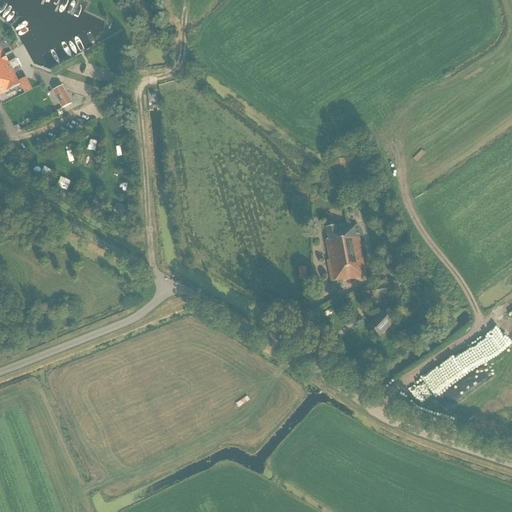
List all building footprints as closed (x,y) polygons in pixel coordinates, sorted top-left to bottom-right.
[(0,94),(19,84),(0,46),(0,94)] [(26,78),(18,82),(19,84),(24,93),(32,89),(26,78)] [(71,105),(62,87),(53,91),(62,109),(71,105)] [(130,89),(121,89),(121,102),(130,102),(130,89)] [(125,166),(125,154),(114,155),(114,166),(125,166)] [(327,261),(331,282),(335,281),(343,279),(343,281),(362,278),(365,277),(367,277),(357,225),(337,229),(336,226),(326,228),(328,240),(326,241),(329,260),(327,261)] [(393,283),(361,289),(363,300),(365,299),(367,305),(377,302),(376,297),(395,294),(393,283)] [(380,336),(393,322),(383,312),(369,326),(380,336)] [(482,365),(443,395),(450,405),(477,385),(472,379),(477,375),(479,377),(486,371),(482,365)]
